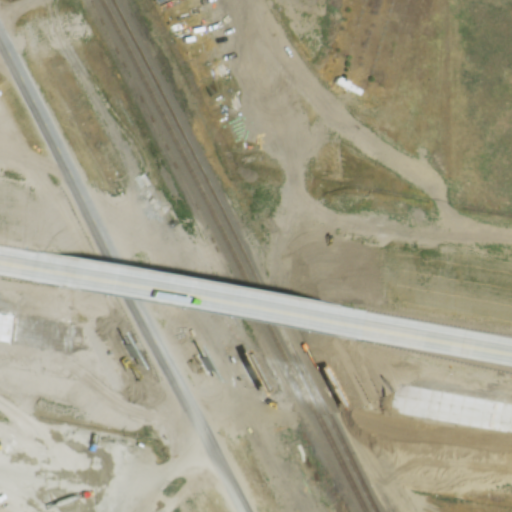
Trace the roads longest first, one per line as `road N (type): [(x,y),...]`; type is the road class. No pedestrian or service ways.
road 1 (primary): [(248,511),(0,31)]
road 2 (motorway): [(351,326),(62,274)]
road 3 (motorway): [(96,342),(360,389)]
road 4 (motorway): [(511,355),(351,326)]
road 5 (motorway): [(360,389),(511,416)]
